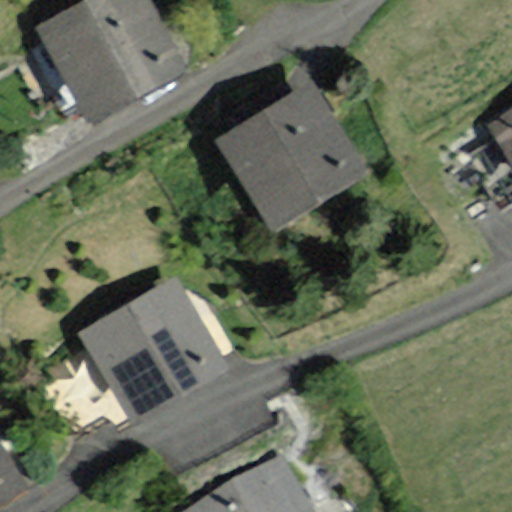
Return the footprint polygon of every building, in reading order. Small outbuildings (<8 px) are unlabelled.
[(184,68),(146,0),(96,0),(46,28),(95,117),(184,68)] [(362,173),(310,87),(227,138),(279,223),(362,173)] [(511,116),(500,125),(511,143),(511,116)] [(221,362),(174,283),(89,333),(137,412),(221,362)] [(0,499),(23,485),(0,448),(0,499)] [(311,511),(282,460),(189,511),(311,511)]
